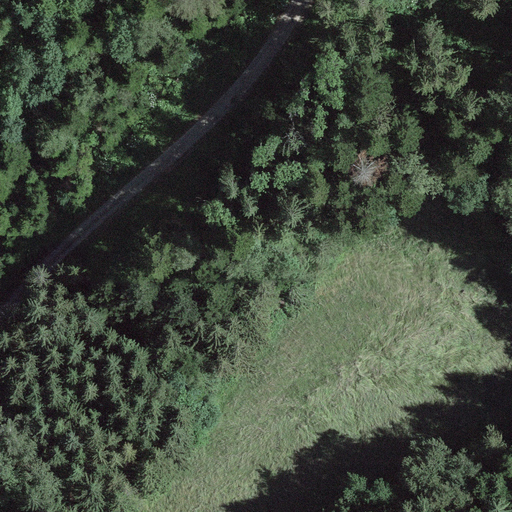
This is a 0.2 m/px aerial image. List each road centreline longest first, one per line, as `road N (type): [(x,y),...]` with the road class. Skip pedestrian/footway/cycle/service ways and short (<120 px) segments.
road 1 (track): [(301,0),(228,102),(80,227),(0,321)]
road 2 (track): [(0,389),(80,511)]
